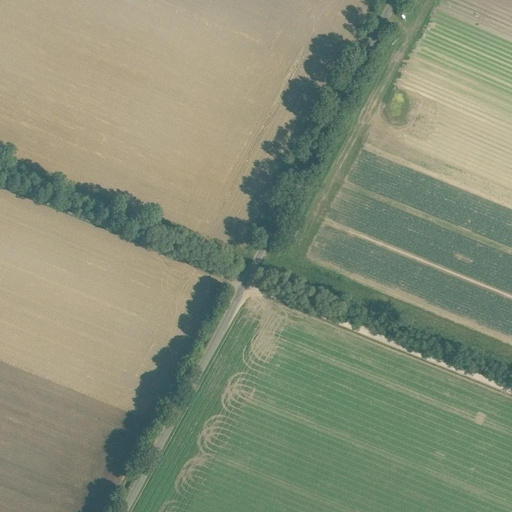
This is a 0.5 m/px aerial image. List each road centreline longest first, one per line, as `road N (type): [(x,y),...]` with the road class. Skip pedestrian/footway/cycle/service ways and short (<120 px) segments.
road 1 (unclassified): [(392,0),(244,284)]
road 2 (track): [(511,392),(244,284)]
road 3 (unclassified): [(244,284),(0,184)]
road 4 (unclassified): [(244,284),(121,511)]
